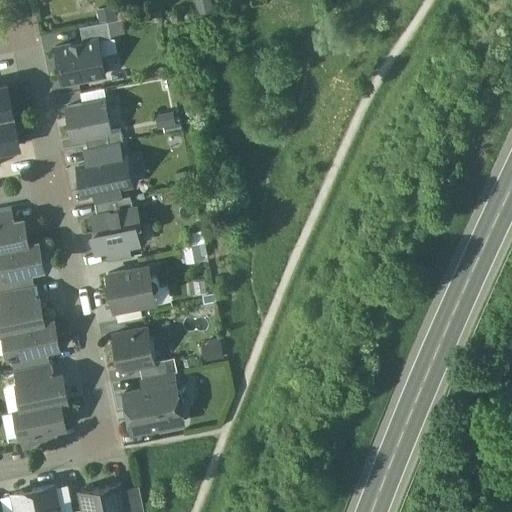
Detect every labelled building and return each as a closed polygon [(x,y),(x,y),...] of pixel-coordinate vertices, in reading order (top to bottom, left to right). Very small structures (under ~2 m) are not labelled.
[(195,0),(199,14),(212,11),(208,0),(195,0)] [(110,6),(97,9),(100,22),(113,19),(110,6)] [(120,19),(108,21),(111,35),(123,33),(120,19)] [(108,21),(80,27),(83,41),(99,38),(99,39),(111,36),(111,35),(108,21)] [(83,41),(55,47),(63,83),(106,74),(105,72),(109,66),(108,60),(102,56),(99,39),(99,38),(83,41)] [(0,85),(0,117),(13,115),(7,84),(0,85)] [(104,99),(67,106),(74,138),(86,135),(111,130),(104,99)] [(157,115),(159,127),(174,124),(172,112),(157,115)] [(13,115),(0,117),(0,148),(20,145),(13,115)] [(111,130),(86,135),(88,147),(119,141),(123,140),(121,128),(111,130)] [(88,147),(84,148),(87,164),(122,156),(119,141),(88,147)] [(87,164),(79,165),(84,193),(95,191),(119,186),(131,183),(126,156),(87,164)] [(119,186),(95,191),(97,202),(121,198),(119,186)] [(97,202),(95,203),(97,215),(133,208),(131,196),(121,198),(97,202)] [(12,207),(0,209),(0,223),(15,220),(12,207)] [(97,215),(93,216),(96,231),(92,232),(96,251),(107,249),(129,245),(139,243),(136,225),(140,224),(136,207),(133,208),(97,215)] [(15,220),(0,223),(0,249),(29,244),(29,243),(24,218),(15,220)] [(29,244),(0,249),(0,276),(32,270),(44,267),(38,241),(29,243),(29,244)] [(199,244),(184,247),(187,262),(202,259),(199,244)] [(129,245),(107,249),(110,260),(131,256),(129,245)] [(148,266),(108,274),(115,309),(155,301),(153,291),(156,291),(159,286),(158,280),(153,277),(150,278),(148,266)] [(32,270),(0,276),(0,290),(35,283),(32,270)] [(35,283),(0,290),(0,293),(2,304),(37,297),(35,283)] [(2,304),(0,304),(0,330),(0,332),(4,331),(4,330),(44,322),(44,321),(39,296),(2,304)] [(44,322),(4,330),(4,331),(9,355),(12,355),(48,348),(59,345),(54,319),(44,321),(44,322)] [(148,327),(113,334),(120,369),(140,365),(155,362),(155,360),(153,353),(156,352),(152,336),(150,336),(148,327)] [(203,347),(205,359),(222,356),(220,343),(203,347)] [(48,348),(12,355),(15,368),(50,361),(48,348)] [(175,356),(155,360),(155,362),(140,365),(142,377),(174,371),(174,372),(178,371),(175,356)] [(50,361),(15,368),(18,382),(53,375),(50,361)] [(174,371),(142,377),(144,389),(175,383),(176,384),(174,372),(174,371)] [(53,375),(18,382),(23,407),(60,400),(60,401),(67,399),(62,373),(53,375)] [(144,389),(125,393),(129,413),(184,402),(181,390),(176,386),(176,384),(175,383),(144,389)] [(60,400),(23,407),(16,408),(21,434),(56,427),(65,425),(60,401),(60,400)] [(184,402),(129,413),(133,432),(183,422),(180,408),(184,402)] [(56,427),(21,434),(24,448),(59,441),(56,427)] [(122,483),(82,491),(86,511),(127,511),(123,489),(122,483)] [(60,511),(54,484),(14,493),(18,511),(17,511),(60,511)] [(144,511),(139,486),(123,489),(127,511),(144,511)]
